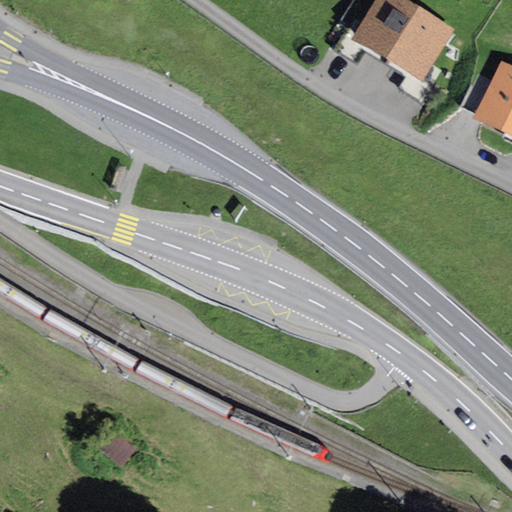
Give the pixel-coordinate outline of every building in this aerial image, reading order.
[(365,45),(387,58),(418,7),(406,0),(374,0),(362,21),(355,17),(334,50),(354,62),(365,45)] [(456,30),(418,7),(387,58),(408,71),(397,89),(422,104),(442,70),(434,65),(456,30)] [(511,65),(502,61),(492,80),(475,115),(474,118),(505,133),(511,136),(511,65)] [(475,115),(492,80),(476,72),(459,107),(475,115)] [(511,136),(505,133),(502,139),(511,144),(511,136)] [(119,466),(135,449),(113,429),(97,446),(119,466)]
